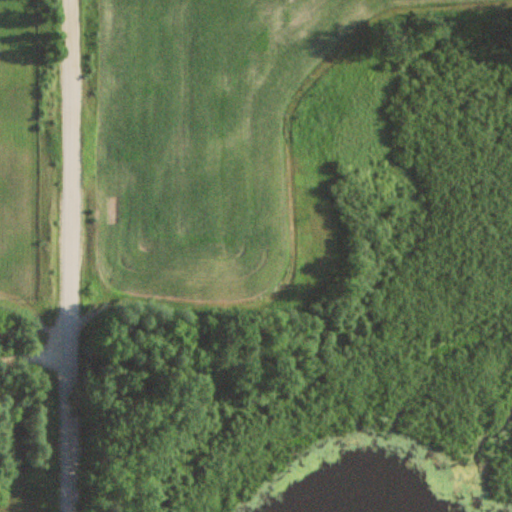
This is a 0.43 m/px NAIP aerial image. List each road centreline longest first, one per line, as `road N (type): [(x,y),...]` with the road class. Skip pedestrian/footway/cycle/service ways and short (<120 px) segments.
road 1 (residential): [(69,331),(69,0)]
road 2 (residential): [(68,511),(69,331)]
